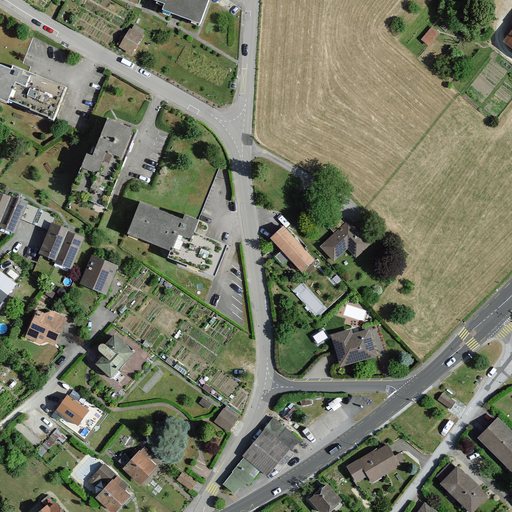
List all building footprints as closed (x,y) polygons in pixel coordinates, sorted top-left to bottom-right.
[(168,13),(203,27),(213,0),(153,0),(170,6),(168,13)] [(120,46),(134,54),(148,30),(134,22),(120,46)] [(440,35),(431,28),(420,41),(429,49),(440,35)] [(12,75),(0,69),(0,103),(54,126),(56,121),(67,93),(27,77),(14,71),(12,75)] [(144,135),(112,123),(98,159),(87,155),(72,195),(106,207),(122,165),(131,168),(144,135)] [(16,198),(0,192),(0,229),(2,230),(16,198)] [(32,206),(16,198),(2,230),(19,237),(32,206)] [(186,226),(141,205),(128,234),(175,255),(171,264),(218,285),(235,249),(201,234),(206,224),(190,217),(186,226)] [(74,233),(55,224),(40,255),(58,265),(74,233)] [(371,249),(349,225),(324,247),(340,264),(353,252),(360,259),(371,249)] [(319,264),(287,229),(271,243),(281,254),(273,261),(280,269),(289,261),(303,278),(319,264)] [(90,240),(74,233),(58,265),(73,273),(90,240)] [(123,271),(96,258),(82,286),(109,300),(123,271)] [(0,316),(21,289),(0,273),(0,316)] [(50,318),(40,313),(27,342),(43,349),(46,342),(61,349),(74,320),(53,311),(50,318)] [(356,329),(334,336),(345,370),(381,360),(372,330),(357,334),(356,329)] [(146,357),(117,333),(99,354),(105,359),(92,375),(115,394),(146,357)] [(57,410),(80,426),(92,409),(69,393),(57,410)] [(226,410),(218,424),(233,433),(241,419),(226,410)] [(276,420),(244,458),(269,479),(301,441),(276,420)] [(511,431),(501,421),(480,442),(511,472),(511,431)] [(391,446),(351,472),(358,484),(369,477),(375,487),(405,467),(391,446)] [(147,448),(128,470),(146,486),(165,463),(147,448)] [(457,465),(441,481),(470,511),(480,511),(492,501),(457,465)] [(120,478),(103,466),(89,484),(105,497),(120,478)] [(185,474),(178,482),(194,495),(201,487),(185,474)] [(99,502),(110,511),(118,511),(137,492),(120,478),(105,497),(99,502)] [(310,497),(321,511),(341,511),(349,505),(329,481),(310,497)] [(66,511),(58,502),(45,511),(66,511)] [(438,511),(428,503),(420,511),(438,511)]
